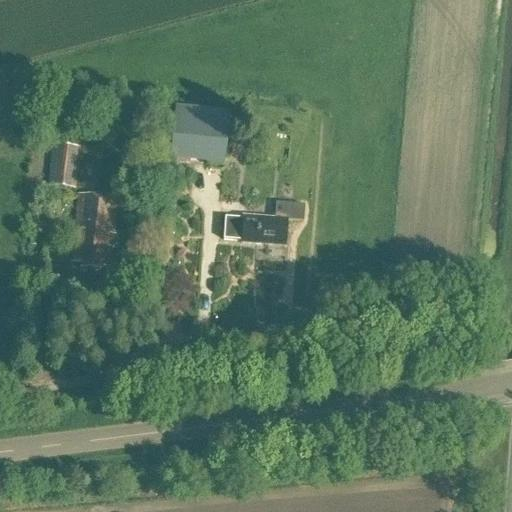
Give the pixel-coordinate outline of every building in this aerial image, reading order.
[(224,171),(229,117),(177,112),(172,165),(224,171)] [(78,195),(81,150),(53,149),(50,193),(78,195)] [(110,272),(117,205),(80,202),(74,266),(81,266),(81,272),(99,273),(99,270),(110,272)] [(304,208),(276,207),(275,222),(242,221),(242,222),(225,222),(224,243),(241,244),(241,249),(286,251),(287,225),(303,226),(304,208)] [(31,225),(30,237),(44,238),(46,227),(31,225)]
